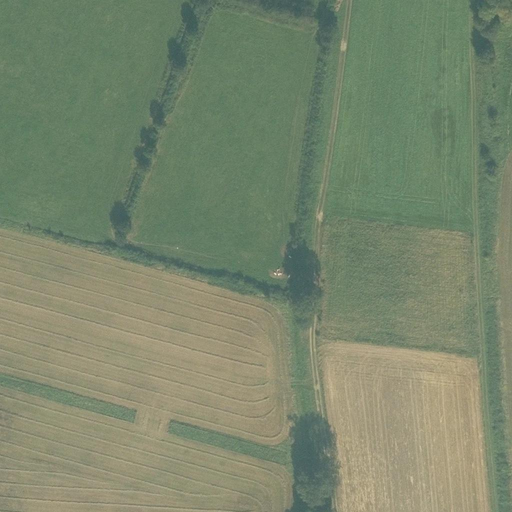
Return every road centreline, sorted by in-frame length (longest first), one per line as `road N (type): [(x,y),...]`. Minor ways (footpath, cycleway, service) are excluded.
road 1 (track): [(352,0),(317,307),(331,511)]
road 2 (track): [(482,0),(476,191),(500,511)]
